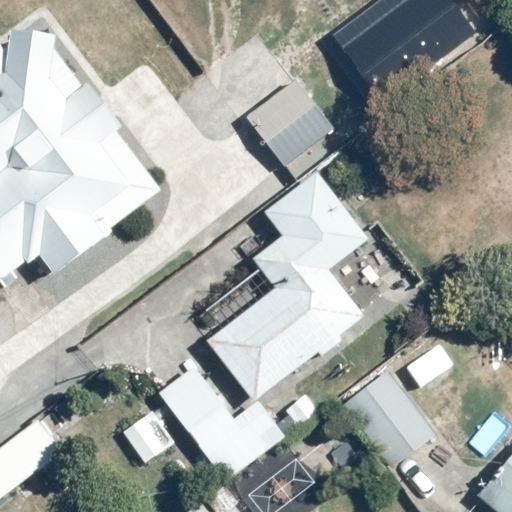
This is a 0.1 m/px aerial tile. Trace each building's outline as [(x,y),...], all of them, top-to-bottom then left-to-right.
[(168,190),(28,4),(0,25),(0,283),(36,256),(57,285),(115,241),(109,234),(168,190)] [(339,132),(299,77),(247,114),(287,170),(339,132)] [(318,354),(323,361),(348,342),(343,336),(366,318),(330,271),(371,239),(320,172),(269,211),(288,236),(259,258),(281,286),(208,341),(254,403),(239,415),(198,362),(159,392),(228,481),(287,435),(259,399),(318,354)] [(422,445),(436,435),(389,370),(345,402),(393,467),(401,461),(442,510),(462,493),(422,445)] [(118,427),(143,465),(177,441),(152,404),(118,427)] [(0,500),(66,450),(40,416),(0,447),(0,500)] [(511,511),(511,451),(476,494),(497,511),(511,511)]
